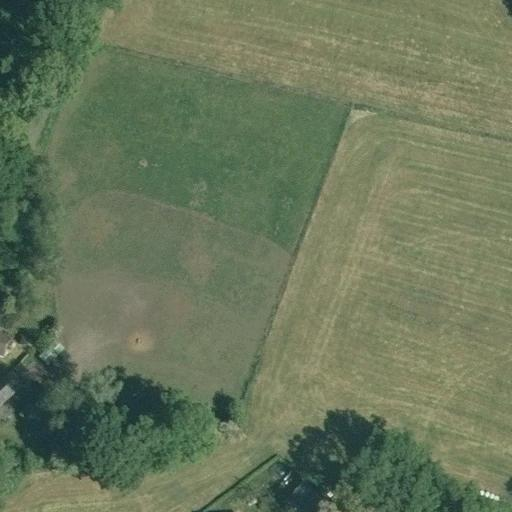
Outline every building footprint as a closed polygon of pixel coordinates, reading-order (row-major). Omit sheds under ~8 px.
[(0,357),(2,358),(8,339),(0,336),(0,357)] [(62,350),(53,341),(38,356),(47,365),(62,350)] [(0,383),(0,409),(22,389),(9,375),(0,383)] [(19,418),(28,423),(36,409),(28,404),(19,418)] [(293,494),(302,502),(311,491),(302,484),(293,494)]
